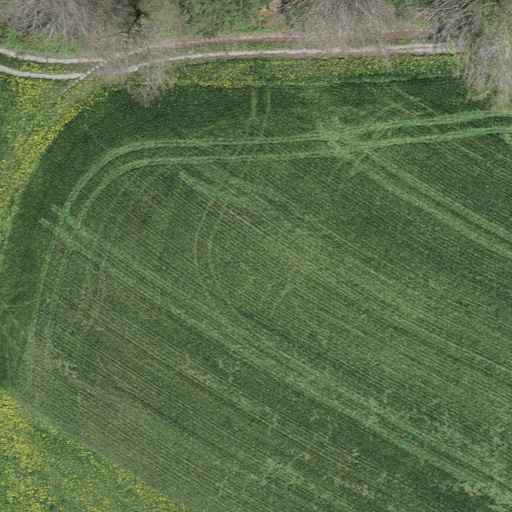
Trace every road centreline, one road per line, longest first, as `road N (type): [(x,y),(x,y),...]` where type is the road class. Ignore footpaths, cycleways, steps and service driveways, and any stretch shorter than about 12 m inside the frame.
road 1 (track): [(511,33),(419,30),(187,53),(58,80)]
road 2 (track): [(58,80),(0,203)]
